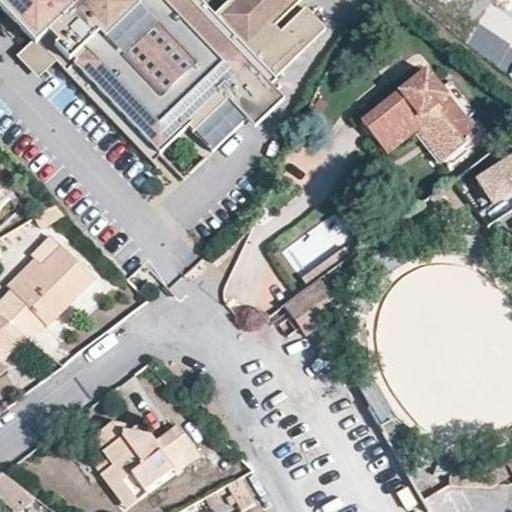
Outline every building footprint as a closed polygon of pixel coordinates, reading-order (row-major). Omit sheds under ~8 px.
[(79,0),(87,8),(82,12),(70,0),(0,0),(0,1),(43,48),(45,45),(60,61),(66,56),(72,63),(73,62),(153,148),(182,121),(189,129),(212,154),(281,91),(274,83),(331,31),(311,9),(276,41),(266,31),(299,0),(226,0),(209,16),(194,0),(79,0)] [(45,45),(43,48),(151,164),(189,129),(182,121),(153,148),(73,62),(72,63),(66,56),(60,61),(45,45)] [(426,73),(363,121),(385,155),(429,123),(453,150),(474,137),(426,73)] [(0,122),(12,112),(0,98),(0,122)] [(511,192),(511,162),(480,181),(493,204),(511,192)] [(38,215),(50,209),(46,202),(34,208),(38,215)] [(45,229),(67,219),(54,206),(50,209),(38,215),(37,216),(45,229)] [(356,241),(344,250),(345,251),(350,258),(362,249),(356,241)] [(11,292),(0,302),(0,318),(26,339),(27,341),(43,326),(45,328),(93,282),(61,249),(41,269),(25,284),(19,277),(8,288),(11,292)] [(298,285),(303,292),(318,281),(350,258),(345,251),(298,285)] [(25,284),(41,269),(34,262),(19,277),(25,284)] [(303,292),(283,306),(305,336),(318,327),(331,318),(322,306),(331,299),(318,281),(303,292)] [(0,361),(14,350),(26,339),(0,318),(0,361)] [(18,354),(31,343),(27,341),(26,339),(14,350),(18,354)] [(390,421),(379,429),(387,441),(400,429),(390,421)] [(122,434),(121,427),(112,426),(91,440),(113,467),(100,476),(113,494),(129,496),(139,490),(142,494),(171,474),(173,477),(198,458),(175,427),(153,444),(140,429),(135,428),(131,435),(122,434)] [(448,476),(447,486),(489,488),(496,483),(509,474),(511,478),(511,452),(500,461),(505,467),(488,478),(448,476)] [(511,486),(511,478),(509,474),(496,483),(498,485),(511,486)] [(26,511),(36,501),(2,476),(0,477),(0,497),(20,511),(26,511)] [(243,511),(254,506),(239,480),(225,488),(238,511),(243,511)] [(418,505),(408,489),(398,494),(408,510),(418,505)] [(129,496),(113,494),(126,511),(144,498),(142,494),(139,490),(129,496)]
